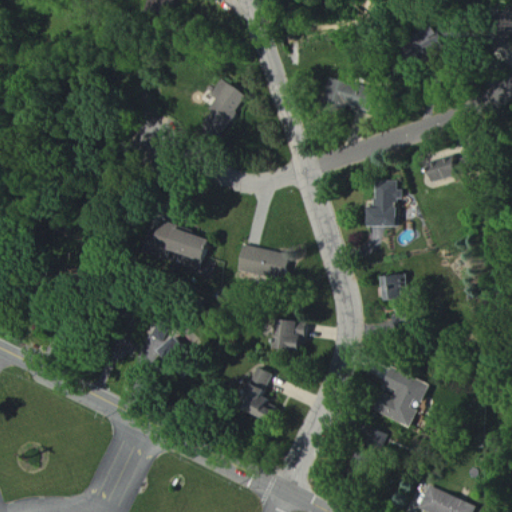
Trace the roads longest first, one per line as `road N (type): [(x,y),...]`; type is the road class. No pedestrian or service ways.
road 1 (residential): [(285,492),(340,381),(355,324),(254,0)]
road 2 (residential): [(0,347),(327,511)]
road 3 (residential): [(511,89),(465,116),(309,168)]
road 4 (residential): [(309,168),(243,181),(163,141)]
